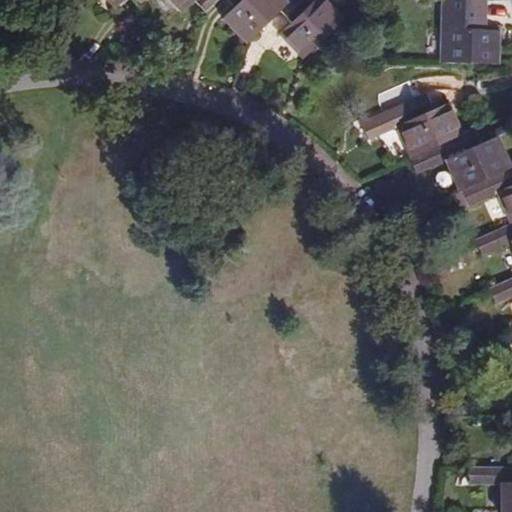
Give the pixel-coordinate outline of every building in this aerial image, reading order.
[(124,0),(107,0),(115,8),(124,0)] [(198,0),(171,0),(184,14),(195,4),(198,0)] [(198,0),(195,4),(205,16),(222,0),(198,0)] [(287,7),(280,0),(245,0),(235,9),(225,20),(249,44),(279,16),(287,7)] [(225,0),(235,9),(245,0),(225,0)] [(294,0),(287,7),(279,16),(291,28),(320,0),(294,0)] [(345,22),(323,0),(320,0),(291,28),(282,37),(305,60),(345,22)] [(463,0),(460,0),(444,0),(442,65),(499,67),(500,33),(486,32),(487,1),(463,0)] [(370,143),(401,129),(435,114),(428,98),(362,127),(370,143)] [(401,129),(413,161),(463,139),(449,109),(435,114),(401,129)] [(413,161),(410,162),(416,177),(447,164),(483,148),(476,133),(463,139),(413,161)] [(447,164),(460,195),(463,194),(510,172),(498,142),(483,148),(447,164)] [(511,170),(510,172),(463,194),(469,209),(499,195),(511,189),(511,170)] [(511,189),(499,195),(511,226),(511,189)] [(511,226),(476,242),(483,256),(511,243),(511,226)] [(511,280),(489,290),(496,306),(511,298),(511,280)] [(511,468),(470,468),(469,484),(502,485),(511,484),(511,468)] [(511,511),(511,484),(502,485),(502,511),(511,511)]
